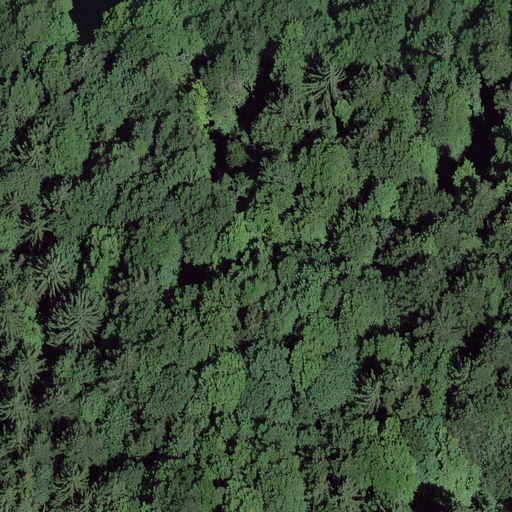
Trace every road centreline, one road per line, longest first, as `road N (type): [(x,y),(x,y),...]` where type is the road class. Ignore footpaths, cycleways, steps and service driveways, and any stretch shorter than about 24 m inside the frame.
road 1 (track): [(199,0),(174,23),(0,53)]
road 2 (track): [(511,136),(364,273)]
